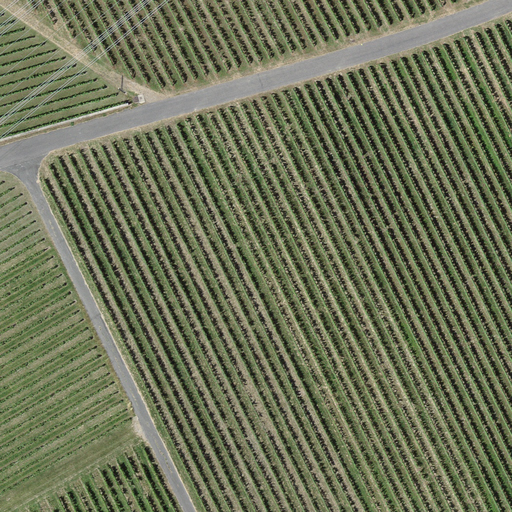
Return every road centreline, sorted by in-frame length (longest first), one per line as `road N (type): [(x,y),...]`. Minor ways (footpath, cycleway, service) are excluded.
road 1 (track): [(0,157),(307,71),(511,2)]
road 2 (track): [(191,511),(17,152)]
road 3 (track): [(164,111),(4,0)]
